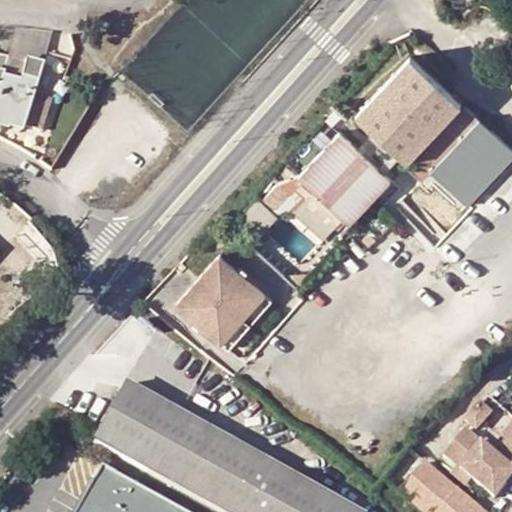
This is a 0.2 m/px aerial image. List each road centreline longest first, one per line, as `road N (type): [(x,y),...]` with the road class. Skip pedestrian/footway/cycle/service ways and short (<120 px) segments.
road 1 (secondary): [(86,313),(134,271),(376,0)]
road 2 (secondary): [(345,0),(115,255)]
road 3 (residential): [(0,155),(115,255)]
road 4 (secondary): [(86,313),(0,409)]
